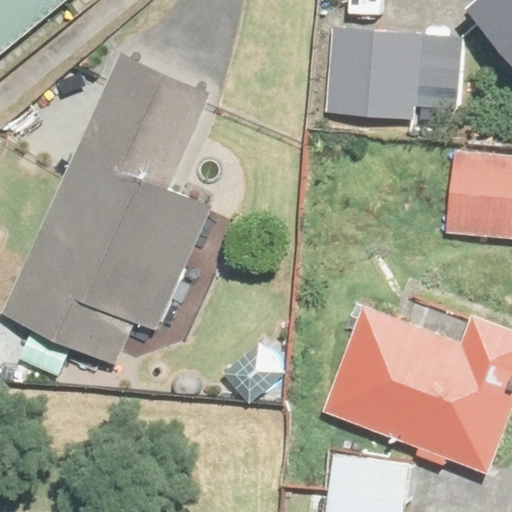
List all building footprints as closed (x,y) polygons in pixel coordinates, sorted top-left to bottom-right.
[(0,0),(0,66),(81,0),(0,0)] [(511,0),(488,0),(481,7),(511,43),(511,0)] [(470,40),(343,31),(337,112),(427,119),(426,142),(462,145),(470,40)] [(216,99),(132,62),(21,321),(125,366),(143,324),(169,335),(222,212),(176,192),(216,99)] [(511,162),(462,157),(454,236),(511,241),(511,162)] [(472,348),(371,313),(334,420),(498,476),(511,434),(511,329),(482,319),(472,348)] [(410,511),(416,469),(340,460),(335,499),(317,497),(314,511),(410,511)]
